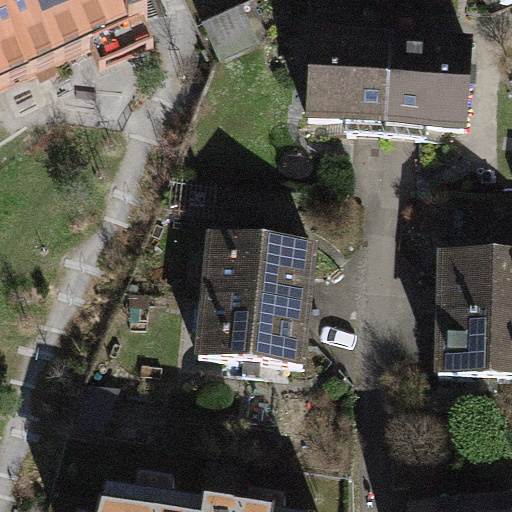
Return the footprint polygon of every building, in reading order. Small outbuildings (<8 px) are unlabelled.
[(0,0),(0,101),(148,35),(132,0),(0,0)] [(242,4),(202,22),(220,63),(261,44),(242,4)] [(304,126),(385,132),(392,40),(311,34),(304,126)] [(385,132),(465,138),(472,46),(392,40),(385,132)] [(310,309),(315,248),(209,238),(203,299),(310,309)] [(511,260),(442,258),(439,320),(511,323),(511,260)] [(304,370),(310,309),(203,299),(197,360),(304,370)] [(511,323),(439,320),(437,383),(511,386),(511,323)] [(511,511),(511,503),(409,511),(511,511)]
